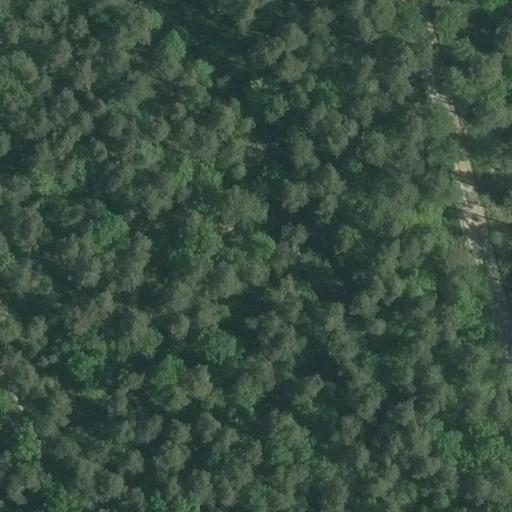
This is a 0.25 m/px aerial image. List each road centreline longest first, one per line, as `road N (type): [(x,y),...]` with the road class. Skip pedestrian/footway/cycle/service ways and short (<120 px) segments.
road 1 (track): [(511,356),(415,0)]
road 2 (track): [(0,381),(76,511)]
